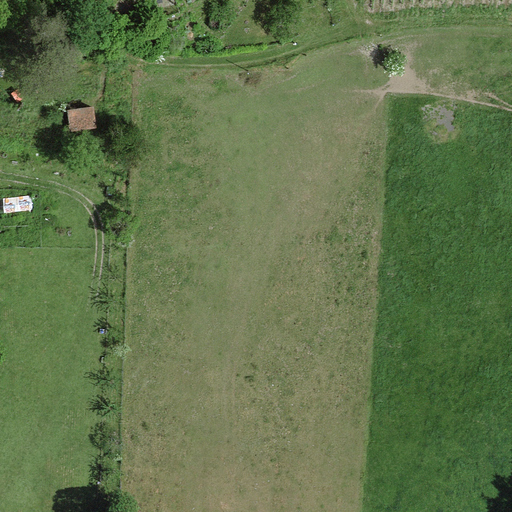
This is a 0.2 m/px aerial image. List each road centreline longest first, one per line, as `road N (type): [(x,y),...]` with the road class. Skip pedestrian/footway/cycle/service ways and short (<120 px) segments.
road 1 (track): [(511,21),(437,20),(239,60),(169,61),(97,46),(0,6)]
road 2 (track): [(100,263),(101,223),(88,202),(51,184),(0,175)]
